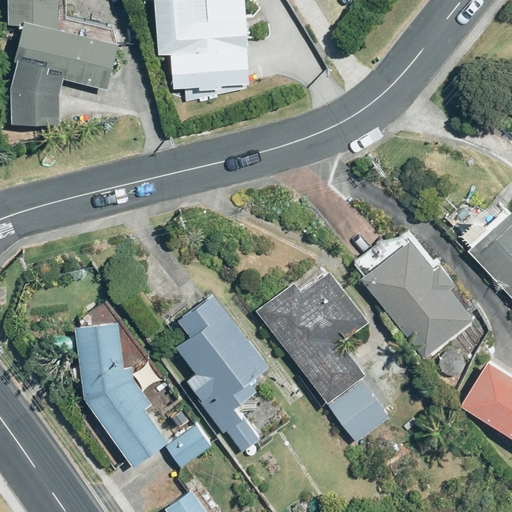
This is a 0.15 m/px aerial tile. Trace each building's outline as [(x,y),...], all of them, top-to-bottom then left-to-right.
[(18,45),(20,45),(8,84),(8,94),(15,94),(14,116),(62,117),(63,93),(68,73),(111,84),(123,38),(61,22),(61,0),(11,0),(11,19),(28,20),(18,45)] [(210,13),(208,0),(153,0),(156,49),(174,47),(173,51),(167,52),(169,74),(169,75),(181,74),(185,100),(239,86),(237,51),(224,52),(224,44),(236,43),(247,43),(245,12),(210,13)] [(511,208),(471,247),(511,290),(511,208)] [(364,274),(427,354),(476,316),(451,285),(458,280),(443,261),(436,266),(412,236),(364,274)] [(368,371),(343,339),(372,317),(333,266),(304,287),(297,277),(259,306),(360,438),(391,414),(362,376),(368,371)] [(72,284),(19,284),(19,312),(72,312),(72,284)] [(183,315),(194,330),(178,342),(199,369),(189,376),(203,393),(200,396),(226,429),(227,428),(243,449),(261,435),(237,404),(260,386),(252,377),(274,360),(218,288),(183,315)] [(154,401),(137,377),(135,363),(126,364),(120,317),(76,323),(86,394),(136,464),(171,439),(148,406),(154,401)] [(511,367),(491,355),(464,401),(511,429),(511,367)] [(197,422),(168,443),(183,464),(212,442),(197,422)] [(168,505),(172,511),(211,511),(194,486),(168,505)]
